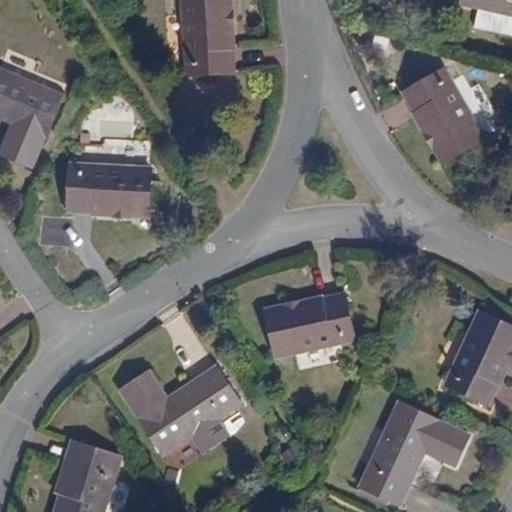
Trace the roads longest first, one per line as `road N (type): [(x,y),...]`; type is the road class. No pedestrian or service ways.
road 1 (residential): [(307,46),(301,120),(289,155),(223,252)]
road 2 (residential): [(436,226),(385,169),(307,46)]
road 3 (residential): [(223,252),(286,224),(320,219),(391,217),(436,226)]
road 4 (residential): [(223,252),(70,350)]
road 5 (residential): [(70,350),(0,238)]
road 6 (residential): [(70,350),(23,400),(0,456)]
